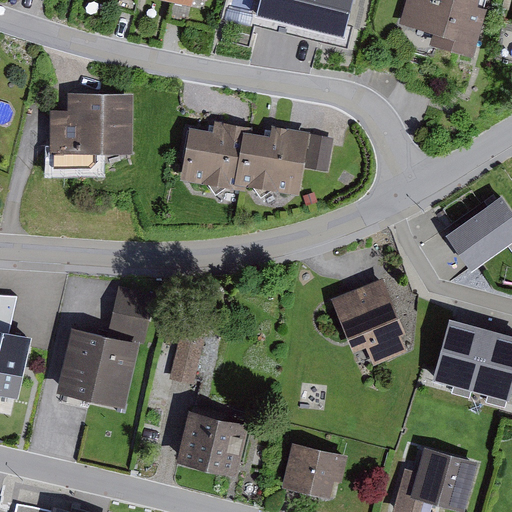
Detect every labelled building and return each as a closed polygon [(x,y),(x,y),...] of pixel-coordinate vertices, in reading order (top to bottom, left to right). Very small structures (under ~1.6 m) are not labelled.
[(306,0),(259,0),(256,14),(300,26),(306,0)] [(354,0),(306,0),(300,26),(345,37),(354,0)] [(478,0),(405,0),(399,22),(433,31),(429,44),(473,56),(487,7),(477,4),(478,0)] [(68,109),(51,108),(50,172),(101,173),(101,150),(132,151),(133,92),(68,91),(68,109)] [(213,129),(189,125),(180,178),(208,183),(216,195),(228,187),(247,190),(247,184),(252,185),(261,198),(274,189),(300,193),(304,167),(328,171),(334,137),(310,133),(310,130),(272,124),(270,133),(253,130),(253,126),(215,119),(213,129)] [(315,191),(303,195),(306,205),(318,201),(315,191)] [(511,207),(502,194),(447,231),(471,267),(507,243),(511,249),(511,207)] [(383,276),(331,297),(353,350),(366,344),(375,364),(408,350),(401,334),(406,332),(383,276)] [(155,293),(119,284),(108,331),(144,339),(155,293)] [(54,291),(36,287),(29,315),(47,319),(54,291)] [(488,326),(449,315),(432,376),(471,387),(488,326)] [(73,325),(58,389),(125,405),(140,340),(73,325)] [(511,390),(511,332),(488,326),(471,387),(510,398),(511,390)] [(0,329),(0,375),(5,377),(5,374),(11,375),(19,336),(14,335),(15,333),(0,329)] [(181,332),(170,378),(193,383),(205,338),(181,332)] [(67,413),(96,418),(98,406),(69,401),(67,413)] [(189,407),(177,460),(238,474),(250,421),(189,407)] [(293,440),(282,484),(330,496),(334,478),(342,480),(348,454),(293,440)] [(465,511),(479,460),(426,445),(419,471),(405,467),(394,510),(400,511),(421,511),(425,500),(465,511)] [(89,511),(54,503),(52,511),(17,503),(15,511),(89,511)]
